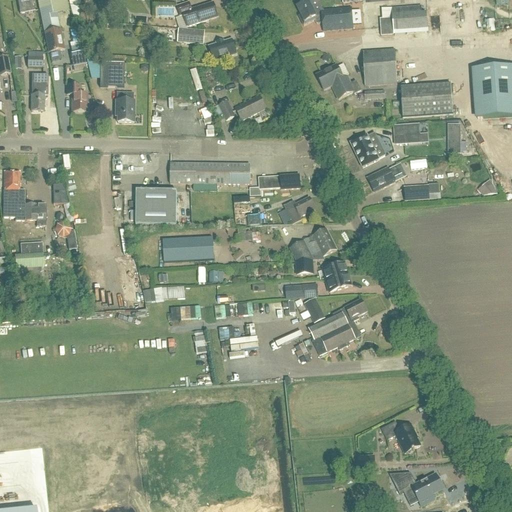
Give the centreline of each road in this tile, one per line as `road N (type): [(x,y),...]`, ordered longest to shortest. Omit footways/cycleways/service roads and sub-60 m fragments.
road 1 (tertiary): [(500,511),(318,147)]
road 2 (unclassified): [(318,147),(0,141)]
road 3 (tertiary): [(318,147),(243,0)]
